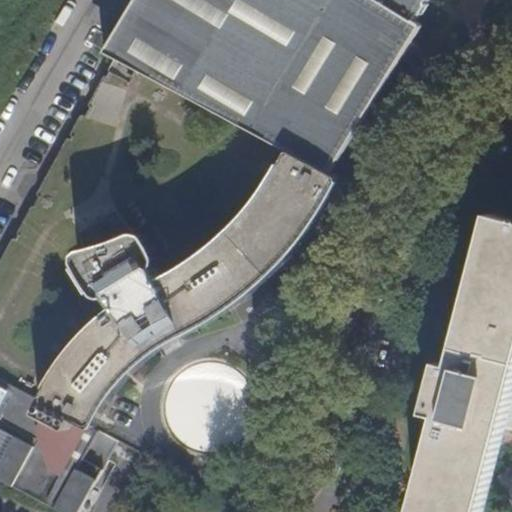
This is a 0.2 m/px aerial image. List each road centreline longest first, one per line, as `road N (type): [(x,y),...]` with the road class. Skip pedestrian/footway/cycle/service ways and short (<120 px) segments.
road 1 (residential): [(511,128),(467,158),(406,234),(319,511)]
road 2 (residential): [(0,164),(94,0)]
